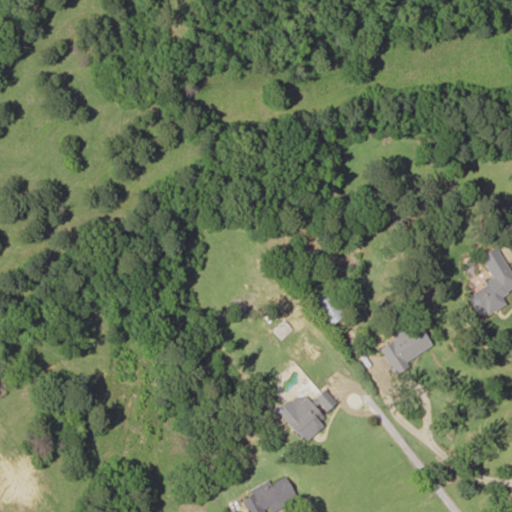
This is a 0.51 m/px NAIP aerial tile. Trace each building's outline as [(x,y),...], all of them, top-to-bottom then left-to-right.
[(465,294),(477,317),(503,303),(498,294),(511,286),(511,277),(495,245),(478,254),(492,280),(465,294)] [(326,325),(343,316),(329,288),(311,296),(326,325)] [(389,334),(392,340),(379,347),(393,373),(408,365),(405,359),(429,346),(415,320),(389,334)] [(328,420),(321,413),(334,402),(323,389),(309,401),(299,390),(276,410),(303,441),(328,420)] [(246,511),(266,511),(295,500),(283,474),(248,490),(249,493),(240,497),(246,511)]
